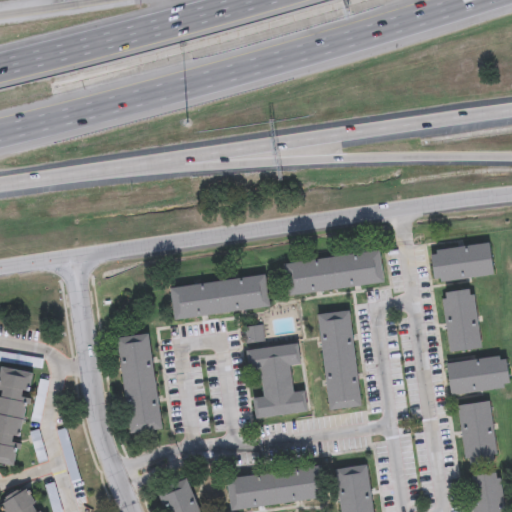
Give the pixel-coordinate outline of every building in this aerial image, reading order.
[(492,277),(434,284),(430,253),(488,246),(492,277)] [(287,298),(284,265),(379,254),(383,287),(287,298)] [(269,311),(173,322),(170,289),(265,279),(269,311)] [(480,351),(448,355),(441,295),(473,291),(480,351)] [(350,313),(360,409),(328,413),(318,317),(350,313)] [(160,432),(128,436),(117,339),(149,336),(160,432)] [(245,352),(297,347),(299,367),(289,368),(291,394),(303,393),(306,415),(255,421),(253,400),(262,399),(259,373),(248,374),(245,352)] [(449,398),(445,366),(505,357),(510,389),(449,398)] [(0,376),(2,368),(35,376),(13,469),(0,465),(0,376)] [(490,404),(495,465),(463,468),(458,407),(490,404)] [(81,482),(72,485),(58,432),(67,429),(81,482)] [(340,511),(336,471),(368,468),(372,511),(340,511)] [(230,511),(226,480),(321,469),(325,501),(230,511)] [(471,511),(468,479),(499,476),(503,511),(471,511)] [(165,511),(159,491),(189,481),(199,511),(165,511)] [(7,511),(3,504),(33,489),(44,511),(7,511)]
